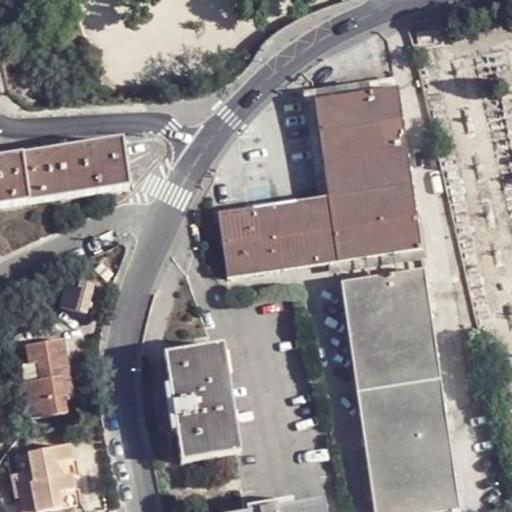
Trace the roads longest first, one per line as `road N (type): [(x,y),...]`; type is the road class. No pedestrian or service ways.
road 1 (residential): [(159,227),(122,337),(123,406),(145,511)]
road 2 (residential): [(416,0),(302,47),(192,166)]
road 3 (residential): [(0,128),(148,128),(162,131),(192,166)]
road 4 (residential): [(159,227),(124,222),(0,275)]
